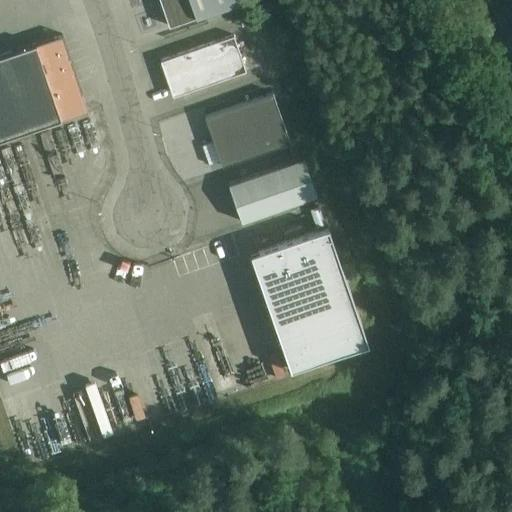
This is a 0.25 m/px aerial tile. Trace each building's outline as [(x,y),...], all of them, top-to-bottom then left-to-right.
[(0,0),(0,139),(88,110),(62,35),(0,55),(0,0)] [(159,0),(169,26),(243,0),(159,0)] [(246,70),(233,35),(160,60),(169,87),(173,86),(176,95),(246,70)] [(272,93),(205,116),(222,165),(289,142),(272,93)] [(207,163),(218,159),(211,140),(201,143),(207,163)] [(316,195),(303,158),(229,184),(242,221),(316,195)] [(250,254),(290,369),(367,342),(327,227),(250,254)]
